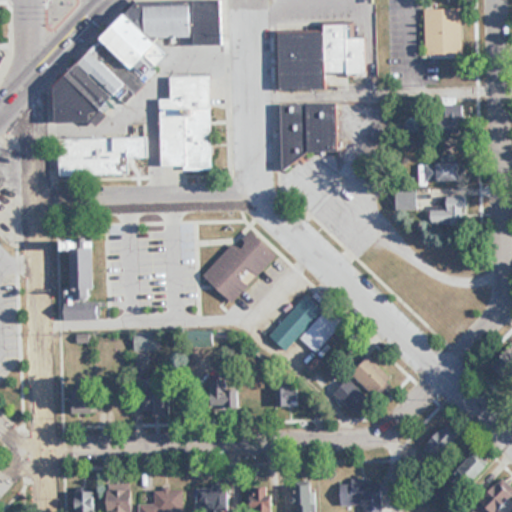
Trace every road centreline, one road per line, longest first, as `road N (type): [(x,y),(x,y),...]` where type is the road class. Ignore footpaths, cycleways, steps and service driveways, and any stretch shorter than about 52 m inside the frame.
road 1 (residential): [(511,438),(254,201),(247,0)]
road 2 (residential): [(49,511),(26,0)]
road 3 (residential): [(48,453),(355,443),(397,423),(447,377)]
road 4 (residential): [(447,377),(501,314),(510,275),(495,0)]
road 5 (residential): [(40,208),(254,201)]
road 6 (primary): [(0,111),(106,0)]
